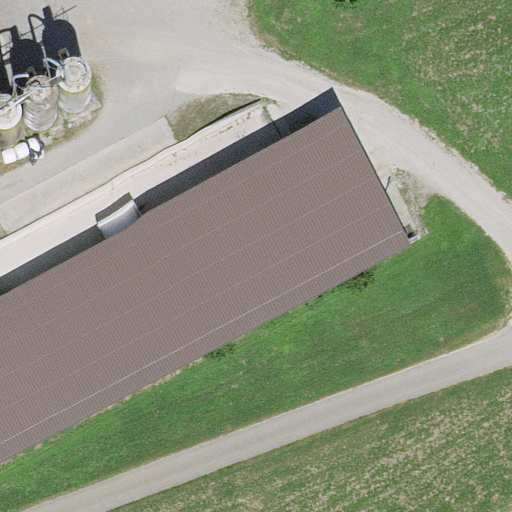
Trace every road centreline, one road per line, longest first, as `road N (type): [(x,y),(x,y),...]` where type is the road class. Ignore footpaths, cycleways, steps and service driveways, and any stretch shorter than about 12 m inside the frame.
road 1 (track): [(45,511),(511,349)]
road 2 (track): [(511,237),(481,199),(343,95),(207,52),(115,0)]
